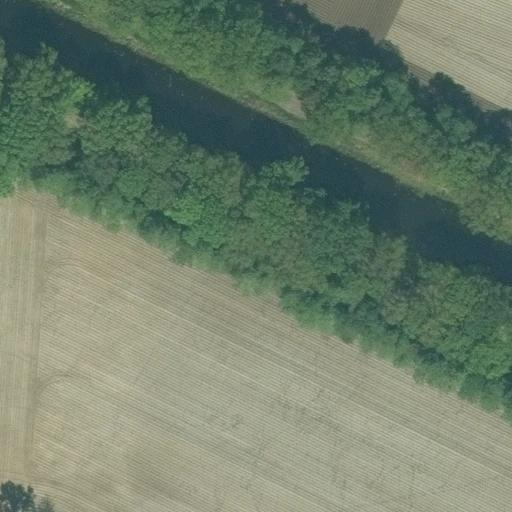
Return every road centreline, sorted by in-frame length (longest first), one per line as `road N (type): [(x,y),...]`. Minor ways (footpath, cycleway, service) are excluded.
road 1 (unclassified): [(511,340),(0,87)]
road 2 (track): [(100,0),(511,199)]
